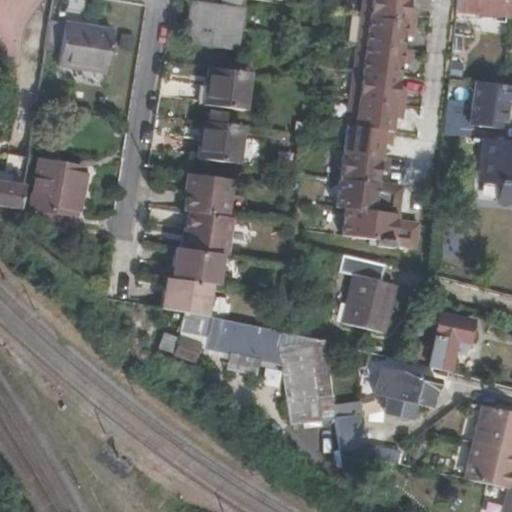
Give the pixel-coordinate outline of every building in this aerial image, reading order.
[(365,0),(363,17),(415,24),(417,10),(410,9),(411,0),(365,0)] [(511,0),(456,0),(455,14),(510,19),(511,0)] [(235,8),(201,2),(193,1),(188,40),(232,46),(237,8),(235,8)] [(303,17),(316,19),(316,10),(304,9),(303,17)] [(363,17),(359,45),(404,51),(406,38),(413,38),(415,24),(363,17)] [(298,46),(313,49),(315,32),(312,31),(313,23),(302,22),(298,46)] [(112,33),(50,23),(44,52),(59,54),(58,67),(106,74),(112,33)] [(359,45),(355,73),(400,78),(402,66),(409,67),(411,52),(404,51),(359,45)] [(244,74),(205,68),(199,106),(238,112),(244,74)] [(355,73),(351,99),(404,107),(405,92),(399,92),(400,78),(355,73)] [(503,129),(507,85),(475,81),(471,125),(503,129)] [(351,99),(347,128),(392,135),(394,121),(402,122),(404,107),(351,99)] [(235,125),(196,119),(190,156),(228,163),(235,125)] [(444,119),(443,133),(467,135),(468,120),(444,119)] [(347,128),(343,155),(382,160),(383,148),(391,148),(392,135),(347,128)] [(511,140),(483,137),(481,156),(484,156),(481,178),(496,180),(506,182),(504,200),(511,201),(511,140)] [(0,207),(18,210),(19,204),(28,152),(25,151),(26,146),(19,145),(18,150),(11,149),(5,184),(0,182),(0,207)] [(343,155),(339,183),(378,189),(380,175),(387,176),(389,160),(382,160),(343,155)] [(18,210),(17,221),(74,231),(82,170),(37,163),(30,207),(19,204),(18,210)] [(235,182),(192,176),(186,211),(191,212),(229,218),(235,182)] [(495,199),(504,200),(506,182),(496,180),(495,199)] [(378,189),(339,183),(335,211),(345,213),(342,239),(376,244),(376,250),(393,252),(394,249),(415,251),(418,230),(397,227),(402,192),(378,189)] [(229,218),(191,212),(185,249),(223,255),(227,256),(233,219),(229,218)] [(174,247),(169,277),(211,285),(218,286),(223,255),(185,249),(174,247)] [(386,267),(342,257),(339,274),(354,278),(344,326),(385,336),(396,287),(382,284),(386,267)] [(167,277),(160,310),(183,314),(205,318),(211,285),(169,277),(167,277)] [(205,318),(183,314),(178,337),(199,343),(279,363),(288,424),(320,420),(311,363),(326,361),(324,347),(283,345),(284,334),(278,332),(205,318)] [(426,368),(447,373),(451,354),(454,341),(465,344),(469,322),(437,315),(426,368)] [(199,343),(178,337),(163,332),(159,347),(193,360),(199,343)] [(323,341),(284,334),(283,345),(324,347),(323,341)] [(454,341),(451,354),(462,355),(465,344),(454,341)] [(320,420),(334,417),(326,361),(311,363),(320,420)] [(383,366),(377,394),(427,407),(430,392),(434,393),(437,382),(383,366)] [(511,414),(481,407),(463,479),(506,488),(508,489),(511,472),(507,472),(508,466),(511,467),(511,414)] [(334,417),(338,450),(399,464),(401,452),(366,444),(360,412),(334,417)] [(467,511),(471,493),(451,488),(446,507),(467,511)] [(511,511),(511,489),(508,489),(506,488),(500,511),(511,511)]
